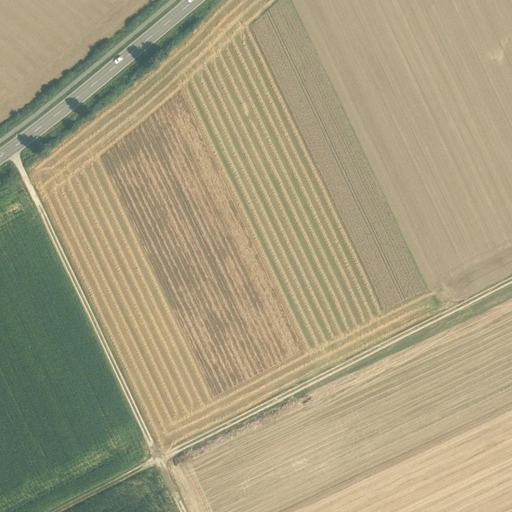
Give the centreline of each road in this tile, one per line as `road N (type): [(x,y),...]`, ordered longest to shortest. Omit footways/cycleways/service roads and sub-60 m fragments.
road 1 (track): [(56,511),(511,281)]
road 2 (track): [(182,511),(10,149)]
road 3 (secondary): [(0,156),(194,0)]
